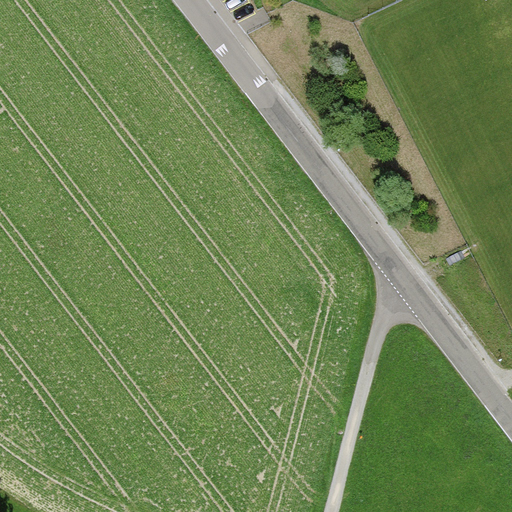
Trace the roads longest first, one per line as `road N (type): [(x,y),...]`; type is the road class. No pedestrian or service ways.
road 1 (residential): [(481,382),(184,0)]
road 2 (track): [(395,271),(331,511)]
